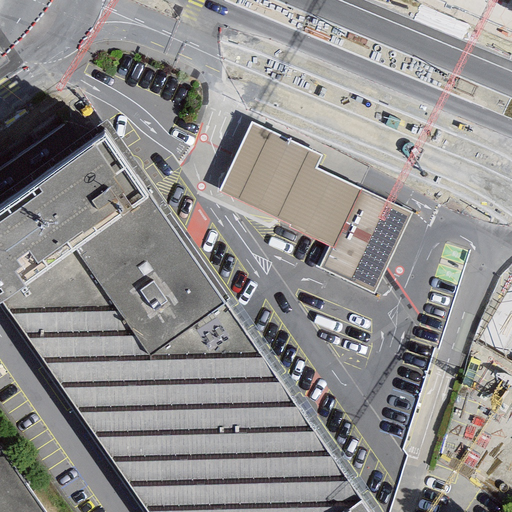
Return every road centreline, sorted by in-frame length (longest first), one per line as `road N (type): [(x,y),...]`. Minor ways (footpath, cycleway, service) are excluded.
road 1 (primary): [(93,0),(133,38),(511,193)]
road 2 (primary): [(511,85),(308,0)]
